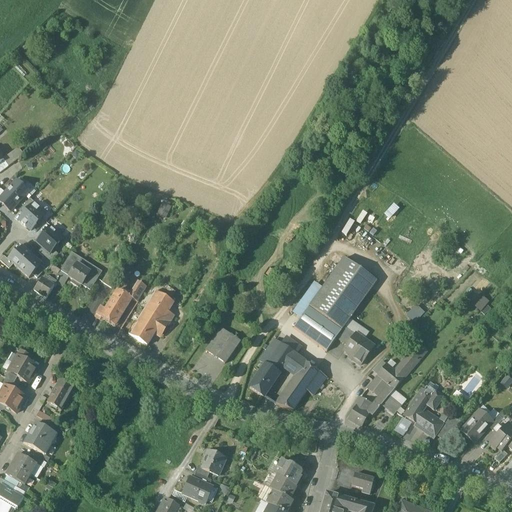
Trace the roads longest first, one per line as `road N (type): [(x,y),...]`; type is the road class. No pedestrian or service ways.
road 1 (track): [(474,0),(370,182),(289,308),(246,358),(224,404)]
road 2 (track): [(379,0),(228,236),(271,326)]
road 3 (tertiary): [(511,492),(333,431)]
road 4 (tertiary): [(224,404),(74,328)]
road 5 (residential): [(74,328),(0,462)]
road 6 (residential): [(224,404),(154,511)]
